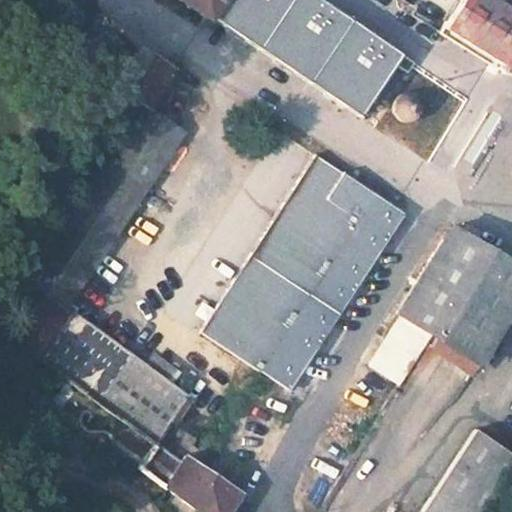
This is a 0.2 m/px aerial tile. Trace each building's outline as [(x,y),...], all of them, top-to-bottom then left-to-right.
[(80,0),(77,0),(66,16),(81,26),(93,8),(80,0)] [(177,0),(206,19),(208,14),(339,98),(367,54),(281,0),(177,0)] [(511,0),(454,0),(438,28),(511,73),(511,0)] [(100,23),(91,36),(119,54),(128,41),(100,23)] [(129,59),(112,87),(136,104),(143,108),(167,70),(135,49),(129,59)] [(381,111),(383,112),(384,113),(390,115),(394,115),(400,113),(403,110),(406,105),(407,100),(406,95),(402,89),(396,85),(394,85),(389,85),(384,87),(380,90),(378,94),(377,97),(377,101),(378,107),(381,111)] [(136,104),(19,279),(40,293),(10,339),(47,366),(30,391),(68,418),(60,428),(93,451),(101,441),(137,467),(161,486),(176,461),(153,444),(188,397),(62,305),(180,132),(143,108),(136,104)] [(352,122),(346,135),(408,165),(414,152),(352,122)] [(291,389),(399,207),(307,153),(200,336),(291,389)] [(511,265),(447,226),(393,314),(397,316),(365,368),(395,387),(427,335),(433,339),(473,364),(511,301),(511,265)] [(162,317),(194,328),(202,307),(170,295),(162,317)] [(433,339),(427,349),(467,375),(473,364),(433,339)] [(511,455),(472,429),(418,511),(489,511),(511,477),(511,455)]
